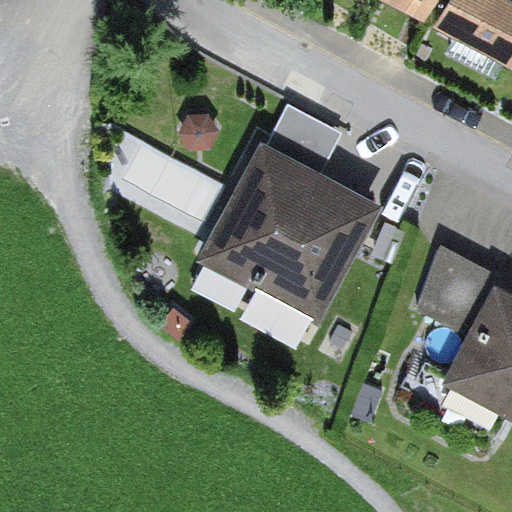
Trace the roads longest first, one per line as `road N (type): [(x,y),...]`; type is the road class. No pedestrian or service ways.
road 1 (track): [(382,511),(341,464),(125,325),(86,238),(41,99),(85,0)]
road 2 (residential): [(190,0),(227,30),(511,185)]
